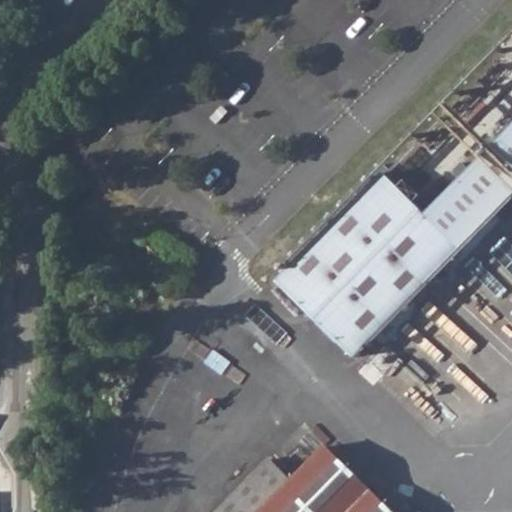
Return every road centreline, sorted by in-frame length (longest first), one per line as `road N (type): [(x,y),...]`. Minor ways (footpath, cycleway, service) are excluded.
road 1 (residential): [(18,511),(16,234),(0,168)]
road 2 (residential): [(0,102),(95,0)]
